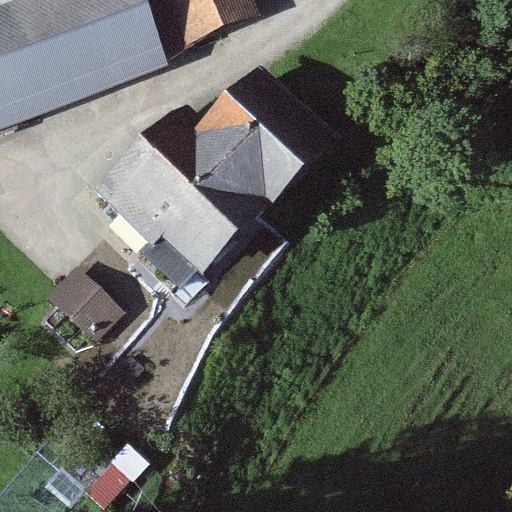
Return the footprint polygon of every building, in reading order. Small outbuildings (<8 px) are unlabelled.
[(0,121),(154,64),(152,56),(132,0),(55,0),(20,14),(0,21),(0,121)] [(169,0),(186,42),(242,19),(234,0),(169,0)] [(284,110),(275,100),(257,83),(199,139),(202,143),(197,152),(256,211),(316,153),(278,116),(284,110)] [(174,290),(212,254),(256,211),(197,152),(202,143),(199,139),(192,145),(170,124),(107,187),(104,183),(93,194),(144,247),(138,253),(174,290)] [(124,314),(81,274),(55,302),(97,342),(124,314)] [(149,511),(164,496),(140,475),(107,511),(149,511)]
